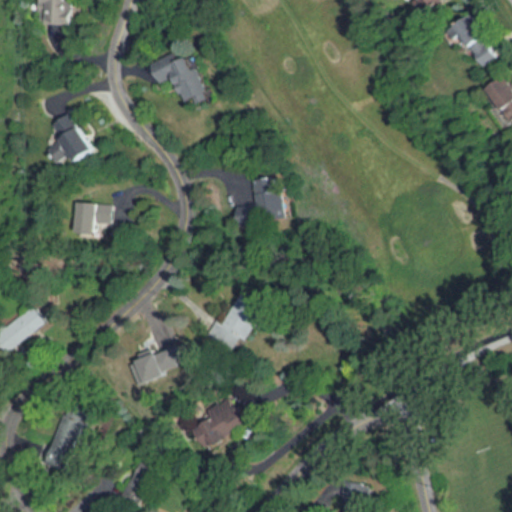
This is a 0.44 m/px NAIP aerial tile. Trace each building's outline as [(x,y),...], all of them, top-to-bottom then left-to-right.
[(79,25),(79,0),(43,0),(44,25),(79,25)] [(487,70),(505,60),(482,14),(464,23),(487,70)] [(164,84),(180,78),(191,103),(200,99),(203,105),(217,99),(199,56),(188,62),(183,52),(155,64),(164,84)] [(511,75),(486,91),(509,127),(511,125),(511,75)] [(58,123),(68,142),(55,150),(62,162),(76,154),(82,164),(103,152),(79,111),(58,123)] [(296,219),(293,178),(262,181),(264,204),(246,205),(247,223),(296,219)] [(103,222),(112,222),(112,204),(81,204),(81,238),(103,238),(103,222)] [(274,310),(248,293),(227,326),(220,321),(210,335),(243,357),(274,310)] [(50,319),(33,305),(15,328),(32,342),(50,319)] [(196,430),(216,418),(211,409),(228,398),(235,407),(238,405),(248,423),(214,444),(208,435),(202,439),(196,430)] [(168,473),(148,462),(128,498),(147,509),(168,473)]
